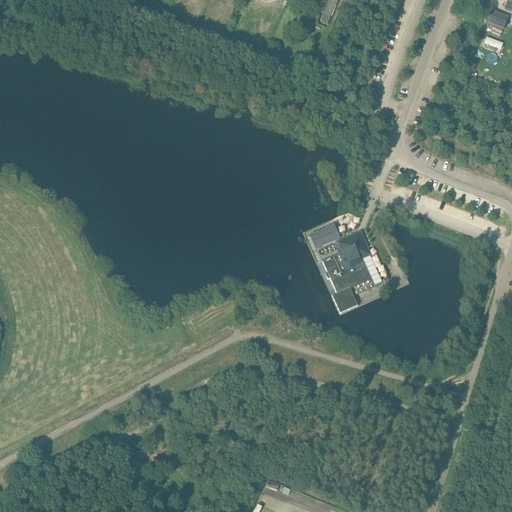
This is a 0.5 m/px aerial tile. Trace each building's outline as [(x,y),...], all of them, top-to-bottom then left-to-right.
[(334,6),(336,7),(338,0),(322,0),(317,14),(323,16),(320,23),(327,26),(334,6)] [(511,0),(502,0),(508,2),(505,10),(504,10),(511,13),(511,0)] [(491,13),(487,24),(493,27),(503,31),(508,19),(499,16),(491,13)] [(155,18),(153,22),(153,23),(162,27),(164,21),(155,18)] [(487,39),(485,45),(501,51),(503,45),(487,39)] [(462,76),(468,78),(470,70),(464,68),(462,76)] [(370,227),(373,217),(362,214),(359,224),(370,227)] [(317,265),(339,315),(357,307),(349,290),(369,281),(360,260),(370,256),(360,234),(338,244),(343,254),(317,265)]
